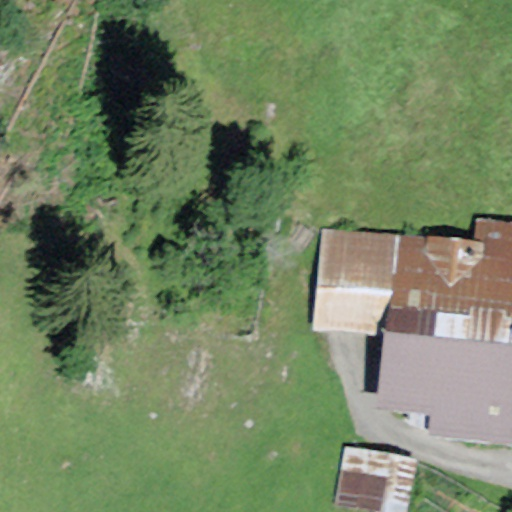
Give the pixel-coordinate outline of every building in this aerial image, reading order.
[(276,184),(255,182),(251,226),(273,228),(276,184)] [(391,321),(511,332),(511,229),(479,225),(476,256),(399,248),(391,321)] [(391,321),(399,248),(330,242),(324,326),(390,333),(391,321)] [(511,332),(423,324),(413,414),(439,416),(437,436),(508,443),(511,411),(511,332)] [(402,511),(412,464),(379,458),(368,511),(374,511),(402,511)]
